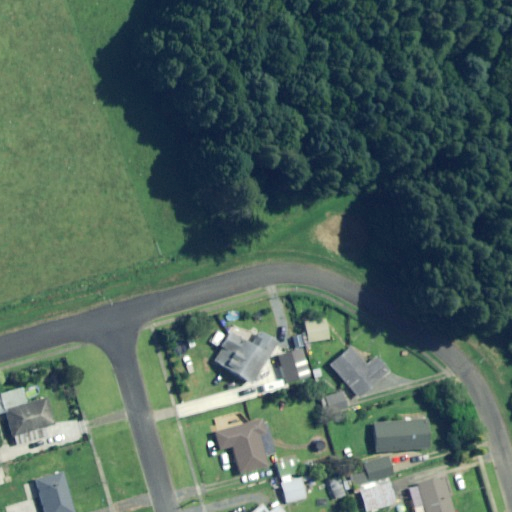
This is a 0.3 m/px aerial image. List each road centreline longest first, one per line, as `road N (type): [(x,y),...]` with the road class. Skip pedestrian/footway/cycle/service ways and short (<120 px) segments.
road 1 (residential): [(109,318),(258,275),(330,280),(464,369),(487,404),(511,490)]
road 2 (residential): [(109,318),(165,511)]
